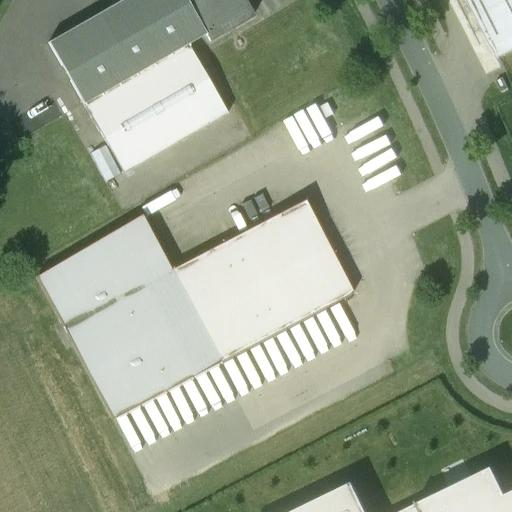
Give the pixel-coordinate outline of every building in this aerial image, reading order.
[(123,0),(48,43),(123,174),(227,115),(187,46),(206,36),(209,42),(253,17),(243,0),(123,0)] [(511,0),(469,0),(499,59),(511,52),(511,0)] [(23,137),(64,115),(55,99),(14,121),(23,137)] [(353,293),(304,201),(170,271),(168,273),(217,365),(353,293)] [(170,271),(142,218),(35,275),(112,420),(217,365),(168,273),(170,271)] [(492,468),(416,505),(419,511),(511,511),(511,492),(506,496),(492,468)] [(366,511),(353,484),(294,511),(366,511)]
